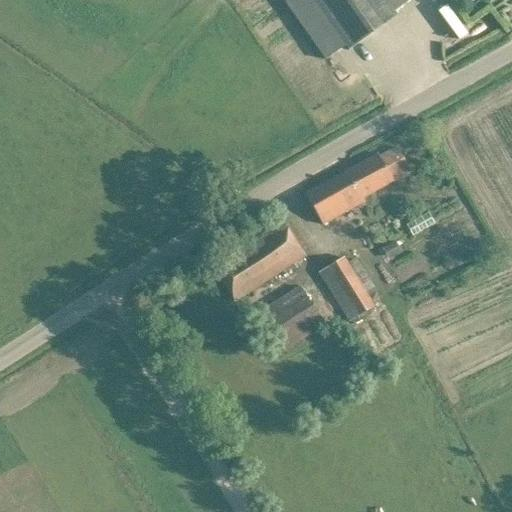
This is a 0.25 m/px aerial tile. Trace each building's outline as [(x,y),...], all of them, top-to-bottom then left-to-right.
[(282,0),(324,59),(344,44),(348,51),(398,16),(394,11),(409,0),(282,0)] [(459,22),(467,16),(454,0),(445,0),(443,2),(459,22)] [(434,16),(431,71),(442,72),(445,16),(434,16)] [(391,93),(398,88),(387,69),(379,74),(391,93)] [(378,154),(305,194),(322,225),(363,202),(361,199),(410,171),(396,148),(380,157),(378,154)] [(212,265),(235,301),(304,256),(282,221),(212,265)] [(423,240),(442,229),(438,221),(418,233),(423,240)] [(387,259),(400,252),(394,241),(381,248),(387,259)] [(374,306),(367,296),(376,291),(356,258),(347,263),(344,258),(319,273),(349,321),(374,306)] [(261,312),(285,350),(324,325),(300,287),(261,312)]
